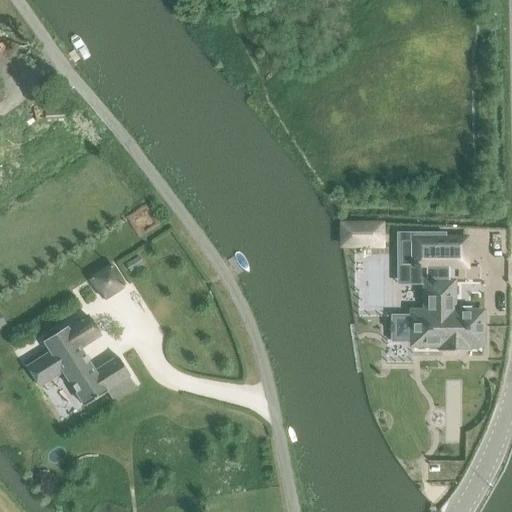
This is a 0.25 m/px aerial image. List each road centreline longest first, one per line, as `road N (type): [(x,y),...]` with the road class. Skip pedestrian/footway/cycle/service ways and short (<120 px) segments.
road 1 (unclassified): [(295,511),(259,353),(217,268),(13,0)]
road 2 (secondary): [(458,511),(511,393)]
